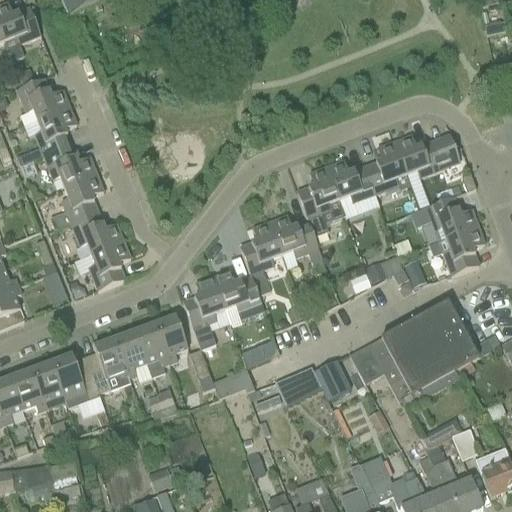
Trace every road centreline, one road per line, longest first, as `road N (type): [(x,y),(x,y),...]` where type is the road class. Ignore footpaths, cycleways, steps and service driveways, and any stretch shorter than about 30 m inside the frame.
road 1 (residential): [(489,177),(467,129),(435,108),(407,111),(251,171),(159,261)]
road 2 (residential): [(159,261),(73,66)]
road 3 (residential): [(159,261),(108,304),(0,352)]
